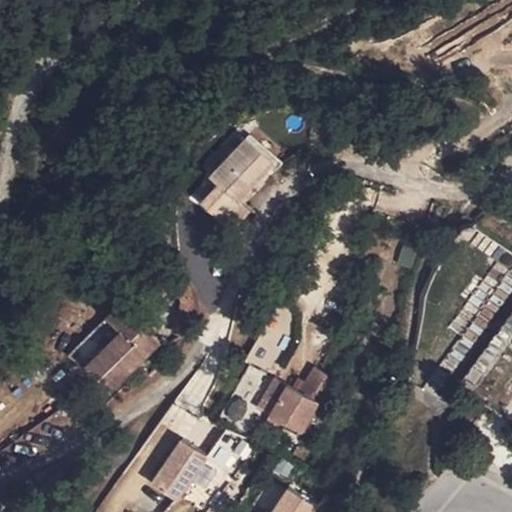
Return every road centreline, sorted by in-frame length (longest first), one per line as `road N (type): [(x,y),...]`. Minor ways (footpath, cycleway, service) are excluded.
road 1 (unclassified): [(511,184),(446,188),(350,162),(294,178),(260,224),(206,342),(159,389),(0,481)]
road 2 (unclassified): [(0,163),(2,133),(22,91),(168,0)]
